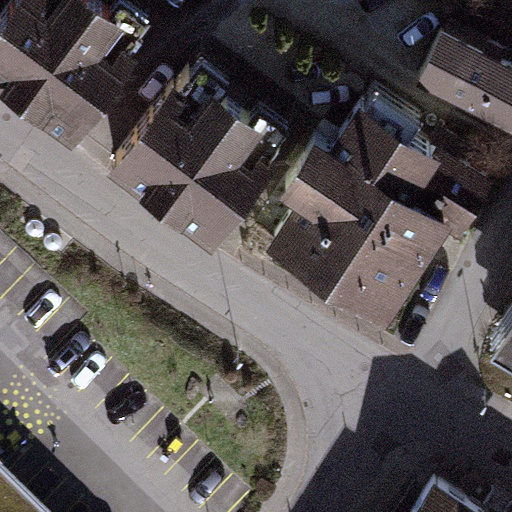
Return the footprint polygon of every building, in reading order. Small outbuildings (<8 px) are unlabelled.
[(133,0),(0,0),(0,63),(73,118),(150,13),(133,0)] [(412,67),(507,113),(511,102),(511,49),(438,13),(412,67)] [(186,38),(108,146),(214,222),(292,113),(186,38)] [(281,191),(260,221),(383,303),(407,268),(427,238),(481,157),(357,74),(329,116),(312,105),(273,161),(292,174),(281,191)] [(511,264),(511,275),(479,326),(511,347),(511,263),(511,264)] [(511,511),(432,460),(397,511),(511,511)] [(0,511),(28,511),(0,484),(0,511)]
